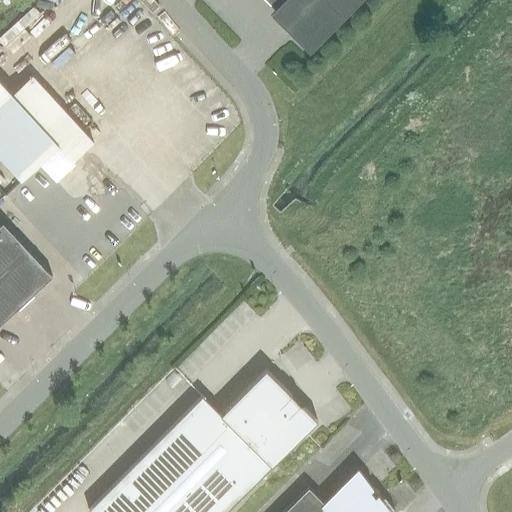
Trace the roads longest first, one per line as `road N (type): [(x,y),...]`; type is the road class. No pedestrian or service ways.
road 1 (unclassified): [(439,490),(226,204)]
road 2 (residential): [(0,429),(226,204)]
road 3 (residential): [(226,204),(260,147),(260,108),(239,72),(173,0)]
